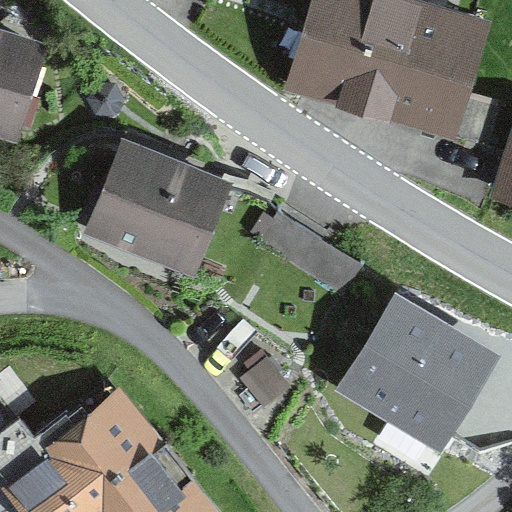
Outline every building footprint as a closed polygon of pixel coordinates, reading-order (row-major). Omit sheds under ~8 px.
[(438,25),(358,0),(325,0),(298,89),(335,101),(337,95),(359,102),(365,86),(397,96),(391,117),(440,133),(440,131),(487,145),(499,106),(452,92),(476,17),(443,7),(438,25)] [(35,44),(0,33),(0,122),(10,125),(35,44)] [(219,180),(135,148),(104,226),(189,259),(219,180)] [(277,210),(258,239),(341,292),(360,264),(362,265),(365,261),(361,258),(358,262),(278,210),(281,206),(277,204),(274,208),(277,210)] [(494,350),(395,291),(340,384),(439,442),(494,350)] [(268,353),(240,374),(261,404),(290,383),(268,353)] [(0,511),(9,511),(30,500),(39,511),(199,511),(113,403),(97,415),(81,395),(33,433),(19,415),(0,429),(0,511)]
